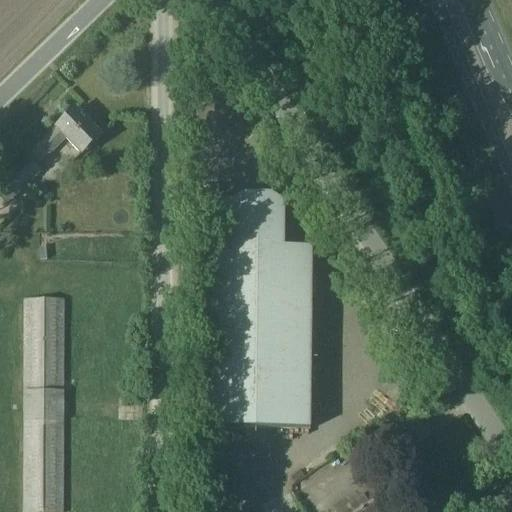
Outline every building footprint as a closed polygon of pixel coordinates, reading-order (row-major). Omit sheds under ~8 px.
[(101,136),(75,110),(55,129),(40,144),(50,155),(66,140),(81,156),(101,136)] [(0,181),(0,200),(6,207),(41,172),(26,156),(0,181)] [(236,204),(203,204),(201,429),(310,430),(312,250),(284,250),(284,205),(280,205),(270,199),(246,198),(236,204)] [(24,301),(22,511),(64,511),(64,301),(24,301)] [(132,432),(132,409),(112,409),(112,432),(132,432)] [(333,511),(383,511),(367,488),(333,511)]
